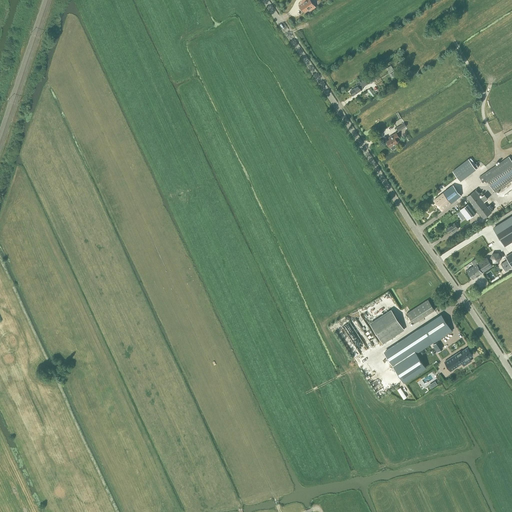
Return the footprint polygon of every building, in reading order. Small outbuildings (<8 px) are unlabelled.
[(303,3),(300,5),(305,11),(309,9),(310,11),(315,7),(310,0),(302,0),(302,1),(303,3)] [(376,72),(371,76),(374,81),(379,77),(376,72)] [(358,86),(350,91),(353,96),(363,88),(363,87),(370,82),(367,78),(361,82),(360,81),(357,83),(358,86)] [(404,123),(396,128),(399,131),(406,126),(404,123)] [(392,138),(386,141),(390,147),(391,147),(393,150),(397,147),(395,144),(398,142),(396,140),(399,138),(396,132),(391,136),(392,138)] [(511,160),(509,156),(479,177),(482,182),(486,179),(495,192),(511,180),(511,160)] [(469,159),(462,164),(453,171),(460,181),(476,169),(469,159)] [(452,186),(433,201),(440,211),(450,204),(460,196),(452,186)] [(473,192),(467,197),(483,219),(492,212),(478,194),(483,191),(480,187),(473,192)] [(469,204),(460,210),(468,220),(476,213),(469,204)] [(511,215),(493,228),(504,246),(511,241),(511,215)] [(455,223),(446,229),(449,233),(452,231),(453,232),(459,229),(455,223)] [(475,265),(467,270),(473,279),(493,266),(490,261),(492,260),(493,261),(498,260),(500,256),(497,252),(491,253),(489,257),(490,259),(489,260),(487,257),(479,262),(478,260),(474,262),(475,265)] [(508,259),(504,261),(503,262),(508,270),(511,267),(511,253),(507,257),(508,259)] [(428,300),(413,309),(407,313),(413,323),(435,310),(428,300)] [(383,343),(404,329),(392,310),(370,324),(383,343)] [(442,315),(426,326),(435,340),(434,341),(434,343),(452,331),(442,315)] [(426,326),(412,335),(384,353),(394,367),(435,340),(431,334),(426,327),(426,326)] [(469,345),(447,358),(453,367),(475,354),(469,345)] [(417,354),(395,369),(404,382),(426,368),(417,354)]
